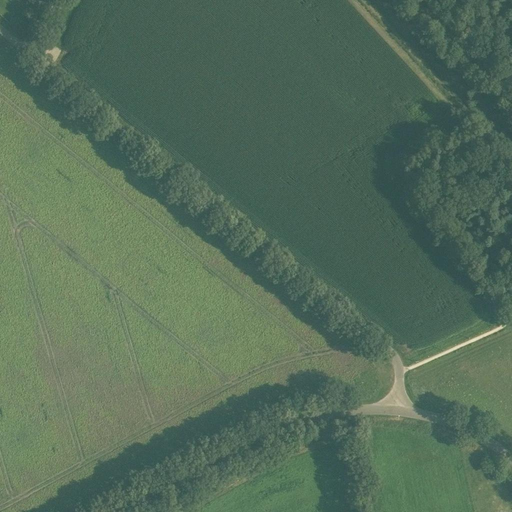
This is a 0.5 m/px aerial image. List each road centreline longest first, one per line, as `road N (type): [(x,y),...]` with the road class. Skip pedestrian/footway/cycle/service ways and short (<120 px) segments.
road 1 (unclassified): [(397,410),(394,354),(0,31)]
road 2 (unclassified): [(125,511),(293,425),(397,410)]
road 3 (track): [(511,102),(416,0)]
road 4 (unclassified): [(397,410),(458,425),(511,456)]
